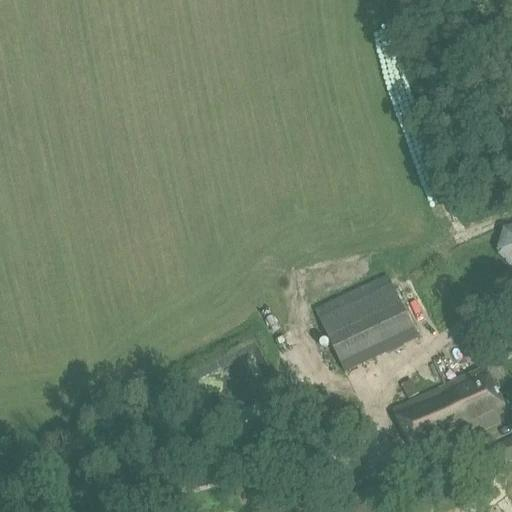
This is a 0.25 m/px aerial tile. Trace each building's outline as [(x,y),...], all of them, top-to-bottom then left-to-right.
[(511,227),(505,229),(497,254),(511,270),(511,227)] [(415,332),(393,287),(388,278),(315,312),(319,321),(342,367),(415,332)] [(486,370),(393,410),(417,462),(510,419),(486,370)] [(505,464),(511,461),(511,437),(496,445),(505,464)] [(373,511),(365,491),(333,505),(336,511),(373,511)]
